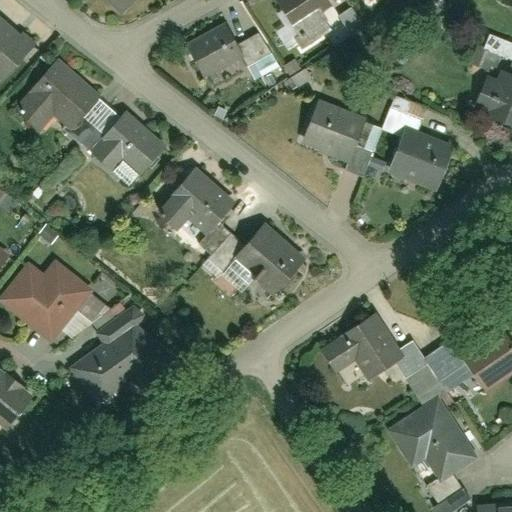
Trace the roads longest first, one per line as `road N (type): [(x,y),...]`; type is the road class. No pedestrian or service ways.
road 1 (residential): [(109,55),(378,276)]
road 2 (residential): [(252,351),(27,511)]
road 3 (residential): [(366,511),(252,351)]
road 4 (residential): [(511,187),(378,276)]
road 5 (residential): [(378,276),(252,351)]
